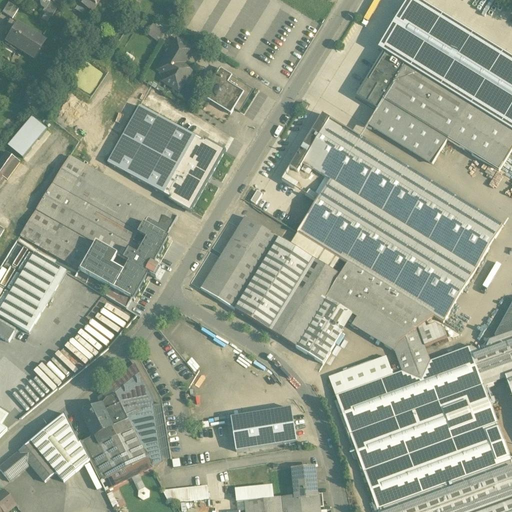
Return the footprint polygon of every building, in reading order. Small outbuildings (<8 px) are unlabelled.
[(72,0),(72,1),(92,13),(100,1),(99,0),(98,0),(72,0)] [(383,54),(404,67),(511,132),(511,59),(415,0),(409,0),(379,51),(383,54)] [(49,1),(41,13),(50,19),(58,6),(53,2),(52,3),(49,1)] [(17,10),(8,4),(1,14),(11,20),(17,10)] [(148,33),(160,42),(167,33),(155,24),(148,33)] [(43,45),(16,27),(5,43),(16,51),(15,52),(21,55),(22,54),(32,61),(43,45)] [(188,49),(176,41),(159,68),(168,74),(162,82),(178,92),(192,71),(179,63),(188,49)] [(404,67),(383,54),(356,99),(377,111),(383,102),(404,67)] [(511,150),(511,132),(404,67),(383,102),(447,141),(498,173),(511,150)] [(248,88),(220,70),(203,98),(230,115),(234,108),(240,112),(253,91),(248,88)] [(447,141),(383,102),(377,111),(368,126),(432,166),(447,141)] [(307,107),(302,104),(299,109),(304,112),(307,107)] [(140,108),(108,164),(171,200),(169,202),(191,215),(226,153),(204,140),(202,143),(140,108)] [(502,227),(360,139),(322,116),(290,169),(297,173),(303,165),(330,181),(297,235),(433,319),(443,324),(502,227)] [(8,147),(23,159),(47,131),(32,119),(8,147)] [(6,154),(0,162),(0,176),(5,180),(7,181),(19,163),(6,154)] [(69,158),(20,237),(37,246),(85,167),(69,158)] [(177,219),(85,167),(37,246),(36,247),(78,271),(105,286),(109,288),(144,225),(166,238),(177,219)] [(245,219),(204,286),(209,289),(206,294),(268,332),(312,261),(289,246),(245,219)] [(144,225),(109,288),(131,300),(147,273),(148,274),(147,275),(150,276),(150,277),(156,280),(161,271),(159,270),(159,269),(158,268),(159,266),(156,264),(154,268),(151,266),(166,238),(144,225)] [(433,319),(297,235),(289,246),(312,261),(340,278),(326,301),(388,339),(383,347),(393,353),(395,354),(402,374),(401,374),(393,377),(335,398),(377,511),(511,511),(511,463),(484,388),(505,380),(511,398),(511,333),(495,340),(489,342),(485,351),(478,353),(471,349),(429,364),(424,349),(447,340),(444,332),(434,326),(426,329),(424,325),(433,319)] [(66,274),(34,255),(3,305),(35,325),(66,274)] [(340,278),(312,261),(268,332),(296,350),(315,318),(326,301),(340,278)] [(101,295),(104,290),(104,289),(105,286),(78,271),(74,279),(81,283),(101,295)] [(109,288),(105,286),(104,289),(104,290),(107,291),(104,297),(126,310),(131,300),(109,288)] [(511,304),(494,337),(495,340),(511,333),(511,304)] [(35,325),(3,305),(0,311),(0,317),(29,335),(35,325)] [(315,318),(296,350),(322,366),(341,334),(315,318)] [(135,365),(105,389),(107,392),(98,399),(101,406),(112,428),(128,419),(115,394),(139,374),(135,365)] [(399,368),(391,371),(393,377),(401,374),(399,368)] [(139,374),(115,394),(128,419),(152,469),(171,459),(162,405),(154,407),(153,401),(139,374)] [(101,406),(91,411),(90,408),(87,407),(83,409),(82,412),(83,415),(94,437),(112,428),(101,406)] [(291,410),(232,420),(237,452),(296,443),(291,410)] [(65,415),(31,443),(56,474),(64,483),(90,461),(81,443),(79,445),(65,415)] [(112,428),(94,437),(81,443),(90,461),(100,482),(103,481),(108,491),(152,469),(128,419),(112,428)] [(56,474),(31,443),(19,452),(30,466),(45,483),(56,474)] [(19,452),(0,468),(0,471),(9,483),(30,466),(19,452)] [(313,470),(292,472),(295,498),(295,499),(316,497),(315,496),(313,470)] [(207,487),(163,492),(169,505),(209,500),(207,487)] [(2,493),(0,495),(0,511),(7,511),(14,507),(2,493)] [(295,498),(244,503),(245,511),(320,511),(320,509),(321,509),(321,508),(319,508),(318,497),(320,497),(320,496),(319,496),(318,496),(315,496),(316,497),(295,499),(295,498)]
